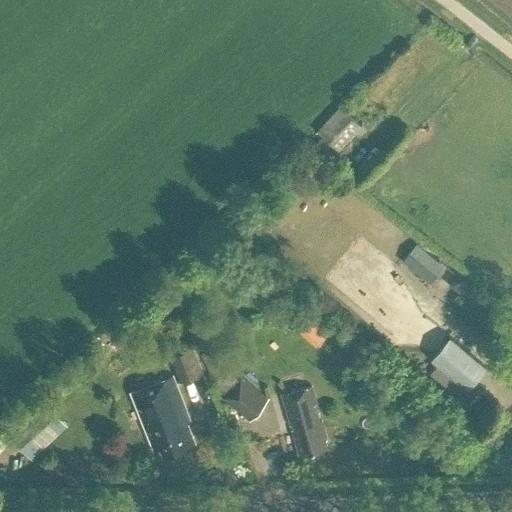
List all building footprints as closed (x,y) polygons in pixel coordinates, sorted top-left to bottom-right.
[(319,129),(334,143),(357,119),(341,104),(319,129)] [(431,253),(416,270),(430,282),(444,264),(431,253)] [(353,329),(342,342),(355,353),(366,340),(353,329)] [(448,332),(429,356),(466,385),(486,362),(448,332)] [(181,382),(204,372),(194,345),(169,355),(181,382)] [(511,361),(500,376),(511,385),(511,361)] [(270,398),(241,373),(222,397),(251,421),(270,398)] [(192,420),(173,374),(131,391),(154,449),(161,446),(164,455),(196,442),(188,421),(192,420)] [(320,411),(312,385),(282,394),(291,424),(293,423),(294,428),(292,429),(300,455),(323,448),(321,440),(327,438),(322,419),(320,420),(318,412),(320,411)] [(46,398),(10,431),(32,455),(68,422),(46,398)]
